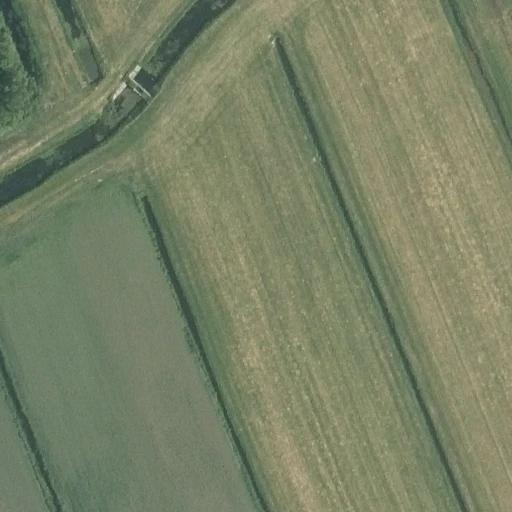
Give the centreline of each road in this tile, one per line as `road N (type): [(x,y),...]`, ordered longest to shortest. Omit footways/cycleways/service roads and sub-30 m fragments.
road 1 (track): [(0,164),(79,112),(119,74)]
road 2 (track): [(79,112),(33,0)]
